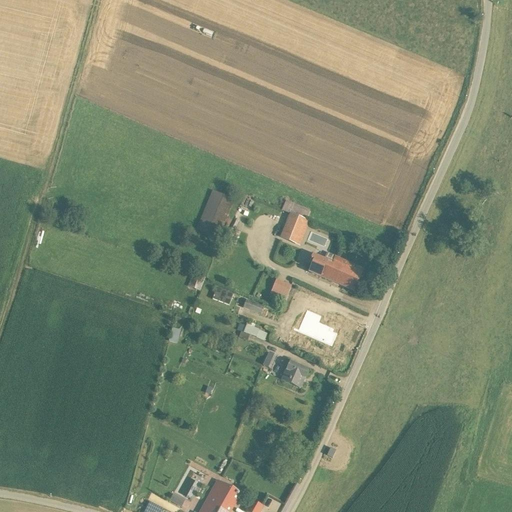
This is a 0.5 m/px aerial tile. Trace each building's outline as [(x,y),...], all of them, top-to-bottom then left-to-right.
[(233,203),(211,194),(195,233),(217,242),(218,242),(233,203)] [(309,214),(285,204),(281,214),(288,217),(279,241),(299,250),(309,226),(305,224),(309,214)] [(310,269),(307,277),(319,282),(320,281),(353,295),(362,273),(325,257),(322,264),(311,260),(307,268),(310,269)] [(187,290),(199,295),(204,282),(192,277),(187,290)] [(275,284),(269,299),(284,305),(290,290),(275,284)] [(263,311),(245,303),(242,312),(260,319),(263,311)] [(303,325),(299,323),(296,331),(299,333),(298,335),(295,333),(292,340),(295,341),(295,342),(303,346),(302,348),(311,352),(313,349),(325,355),(329,346),(316,339),(317,338),(311,335),(317,320),(307,315),(303,325)] [(238,327),(236,334),(240,335),(238,341),(246,344),(248,339),(263,345),(266,337),(259,335),(260,331),(246,326),(244,330),(238,327)] [(179,335),(170,333),(167,346),(175,348),(179,335)] [(262,370),(269,373),(275,360),(268,356),(262,370)] [(289,366),(280,384),(298,392),(306,374),(289,366)] [(335,456),(330,453),(326,461),(331,464),(335,456)] [(193,501),(202,478),(195,476),(187,498),(193,501)] [(229,511),(238,497),(215,484),(200,511),(229,511)] [(172,498),(168,504),(180,510),(184,504),(172,498)]
